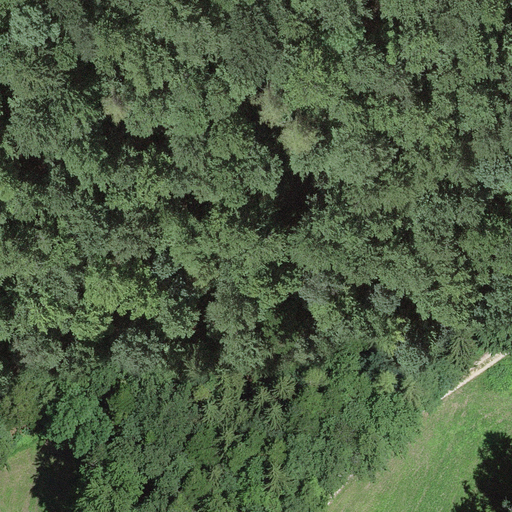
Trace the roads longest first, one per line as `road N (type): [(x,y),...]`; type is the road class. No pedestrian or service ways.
road 1 (track): [(374,0),(353,67),(286,197),(281,251),(304,276),(410,336),(511,331)]
road 2 (track): [(281,251),(212,266),(95,348),(0,388)]
road 3 (track): [(312,511),(380,432),(511,340)]
